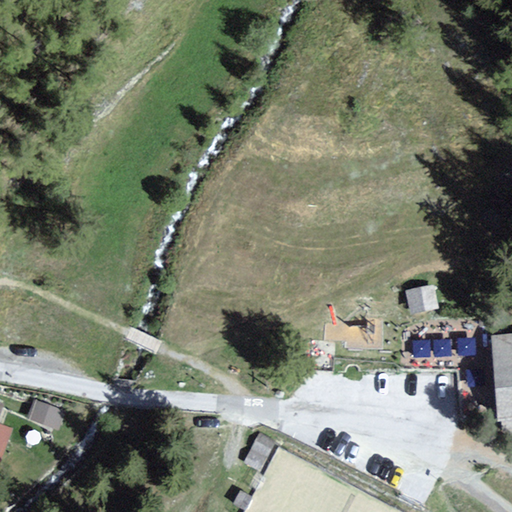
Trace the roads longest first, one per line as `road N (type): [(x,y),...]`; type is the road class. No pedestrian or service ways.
road 1 (residential): [(0,371),(273,410),(444,454)]
road 2 (track): [(511,468),(474,451),(444,454),(511,511)]
